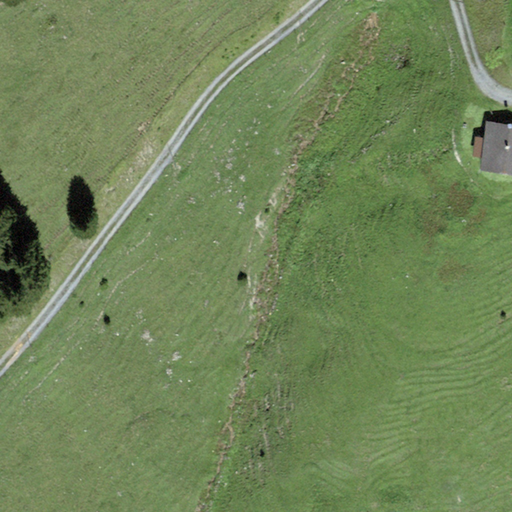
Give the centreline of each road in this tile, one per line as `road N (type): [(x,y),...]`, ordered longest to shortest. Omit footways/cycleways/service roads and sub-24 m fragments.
road 1 (track): [(316,0),(209,94),(0,360)]
road 2 (track): [(511,101),(499,104),(476,70),(456,0)]
